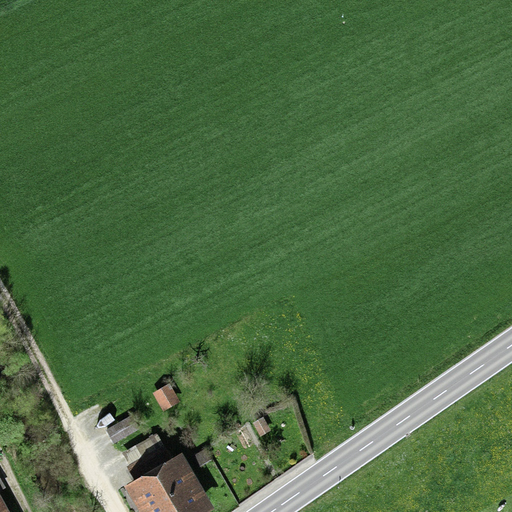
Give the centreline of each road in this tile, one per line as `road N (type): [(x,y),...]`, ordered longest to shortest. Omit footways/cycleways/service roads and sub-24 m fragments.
road 1 (secondary): [(511,344),(271,511)]
road 2 (track): [(66,420),(0,305)]
